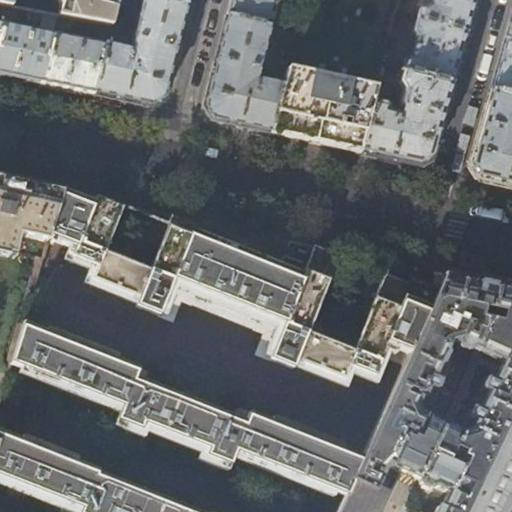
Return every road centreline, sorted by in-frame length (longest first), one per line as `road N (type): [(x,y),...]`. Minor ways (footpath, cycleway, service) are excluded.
road 1 (secondary): [(167,162),(437,221)]
road 2 (residential): [(496,0),(437,221)]
road 3 (secondary): [(0,124),(167,162)]
road 4 (residential): [(167,162),(208,0)]
